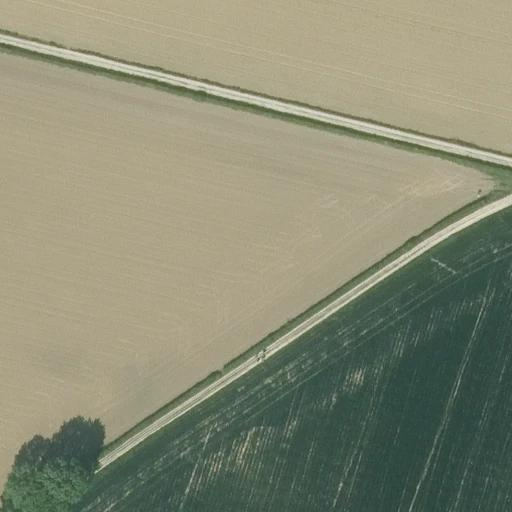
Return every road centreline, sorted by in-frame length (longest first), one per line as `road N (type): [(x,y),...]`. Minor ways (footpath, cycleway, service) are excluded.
road 1 (track): [(37,511),(75,478),(469,215),(511,200)]
road 2 (track): [(0,37),(511,165)]
